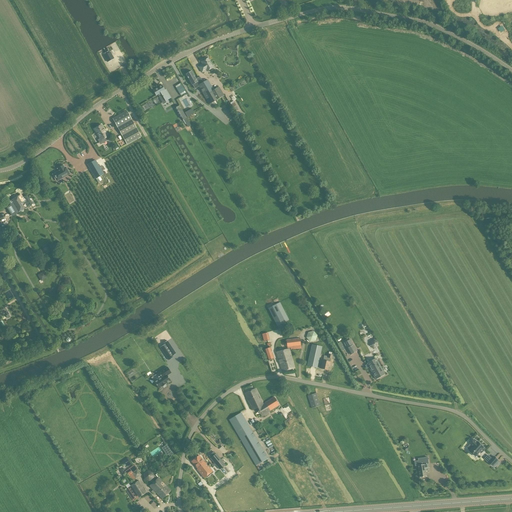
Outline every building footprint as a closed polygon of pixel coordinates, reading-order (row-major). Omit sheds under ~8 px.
[(110,53),(104,56),(107,62),(114,59),(110,53)] [(207,71),(211,69),(213,68),(208,58),(202,62),(203,64),(199,66),(202,72),(206,70),(207,71)] [(191,71),(185,74),(192,86),(197,83),(204,96),(209,105),(217,100),(212,91),(209,93),(203,83),(200,77),(196,79),(191,71)] [(207,81),(203,83),(209,93),(212,91),(217,100),(224,96),(219,87),(214,90),(208,80),(207,81)] [(165,90),(161,85),(153,90),(156,96),(158,95),(164,101),(165,100),(165,101),(166,101),(165,101),(171,98),(166,89),(165,90),(166,90),(165,90)] [(183,120),(186,118),(179,106),(176,108),(183,120)] [(141,137),(126,111),(112,119),(127,145),(141,137)] [(103,143),(110,139),(108,137),(101,125),(94,130),(100,139),(98,140),(100,143),(102,142),(103,143)] [(104,175),(95,161),(88,165),(98,183),(102,180),(100,177),(104,175)] [(58,171),(59,171),(58,173),(57,172),(54,174),(55,175),(54,178),(55,179),(57,180),(62,177),(63,178),(70,174),(66,167),(65,168),(63,166),(57,169),(58,171)] [(27,196),(22,198),(20,194),(17,199),(15,200),(14,200),(9,201),(16,212),(19,211),(19,212),(20,211),(21,211),(21,212),(22,212),(23,212),(23,211),(24,211),(24,210),(23,209),(29,206),(29,207),(32,204),(27,196)] [(277,326),(289,320),(280,303),(268,309),(277,326)] [(308,333),(306,338),(310,342),(315,341),(317,336),(313,332),(308,333)] [(301,349),(300,339),(286,340),(287,348),(290,348),(291,350),(301,349)] [(357,351),(352,343),(350,340),(347,341),(344,343),(350,355),(357,351)] [(164,345),(160,348),(169,360),(173,357),(172,356),(176,354),(167,341),(163,344),(164,345)] [(317,368),(321,347),(312,345),(307,366),(317,368)] [(268,361),(274,359),(270,348),(264,350),(268,361)] [(276,353),(282,372),(295,369),(289,349),(276,353)] [(334,360),(336,354),(333,354),(332,355),(328,354),(328,357),(324,356),(323,361),(321,369),(328,370),(328,367),(330,367),(331,362),(330,362),(331,359),(334,360)] [(367,364),(365,366),(367,369),(369,368),(370,369),(376,379),(385,374),(376,359),(367,364)] [(156,378),(157,380),(154,382),(158,389),(161,387),(162,387),(166,384),(170,381),(167,376),(171,373),(167,367),(158,373),(160,376),(156,378)] [(263,404),(255,389),(255,388),(244,394),(252,411),(257,408),(262,417),(268,413),(268,412),(279,405),(274,397),(263,404)] [(316,393),(315,393),(308,396),(312,409),(320,406),(316,393)] [(256,466),(268,459),(241,413),(229,420),(256,466)] [(478,443),(474,440),(471,444),(474,447),(470,451),(476,457),(480,452),(482,454),(485,450),(483,448),(484,447),(478,442),(478,443)] [(215,464),(220,460),(216,454),(211,459),(215,464)] [(197,469),(201,466),(202,468),(203,467),(204,468),(207,465),(205,463),(199,456),(191,462),(197,469)] [(429,464),(428,459),(428,457),(418,459),(419,461),(415,461),(416,466),(418,466),(420,478),(428,477),(427,470),(425,470),(425,469),(430,468),(429,464)] [(493,466),(498,460),(495,457),(492,460),(491,459),(489,462),(493,466)] [(220,460),(215,464),(220,470),(225,465),(220,460)] [(136,479),(141,475),(133,465),(128,469),(136,479)] [(213,471),(212,470),(207,465),(204,468),(203,467),(202,468),(201,466),(197,469),(197,470),(204,478),(207,476),(207,477),(211,475),(210,474),(213,471)] [(149,486),(155,492),(162,499),(169,492),(170,491),(158,478),(149,486)] [(126,490),(127,492),(133,501),(145,493),(138,481),(126,490)]
